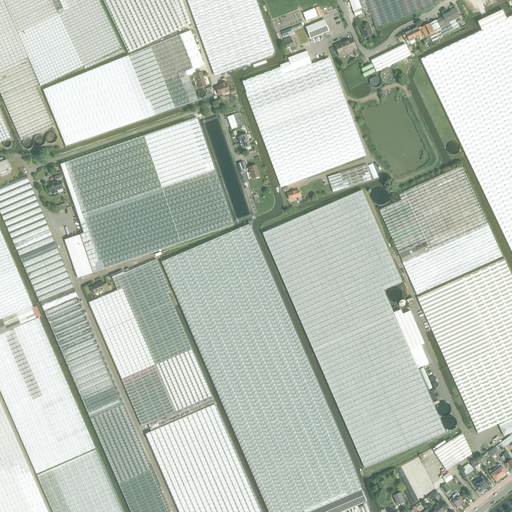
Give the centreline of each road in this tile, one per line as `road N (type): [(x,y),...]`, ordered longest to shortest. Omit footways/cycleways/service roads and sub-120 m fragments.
road 1 (unclassified): [(175,511),(28,171),(219,106),(238,160)]
road 2 (unknown): [(325,42),(366,156),(296,183)]
road 3 (unclassified): [(453,0),(395,29),(370,53),(339,0)]
road 4 (unclassified): [(50,511),(0,398)]
